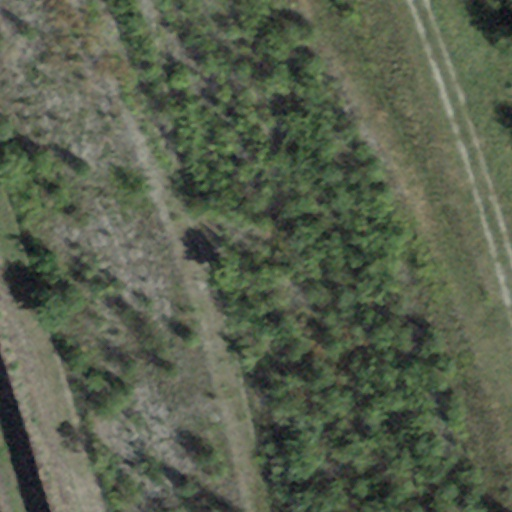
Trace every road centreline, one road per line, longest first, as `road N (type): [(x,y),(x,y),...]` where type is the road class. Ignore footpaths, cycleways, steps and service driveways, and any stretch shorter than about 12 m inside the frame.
road 1 (track): [(417,0),(511,244)]
road 2 (track): [(0,282),(82,511)]
